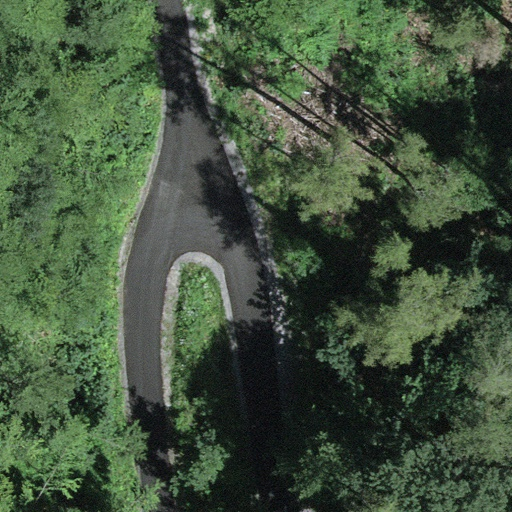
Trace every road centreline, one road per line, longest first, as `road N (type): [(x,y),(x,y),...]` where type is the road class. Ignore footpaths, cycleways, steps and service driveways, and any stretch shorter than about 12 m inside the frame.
road 1 (track): [(158,511),(150,321),(156,220),(197,164),(237,191),(251,248),(269,466),(285,511)]
road 2 (track): [(197,164),(166,0)]
